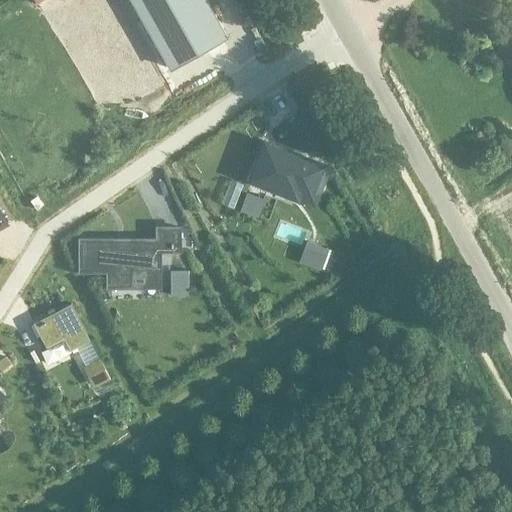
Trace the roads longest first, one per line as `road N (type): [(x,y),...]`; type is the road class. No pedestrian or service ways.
road 1 (residential): [(0,312),(40,237),(343,29)]
road 2 (tertiary): [(511,325),(343,29)]
